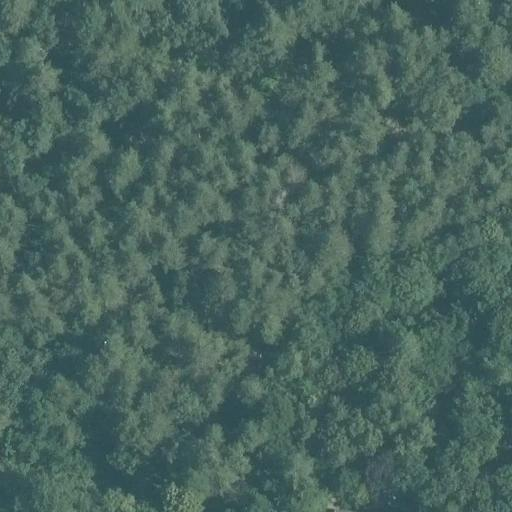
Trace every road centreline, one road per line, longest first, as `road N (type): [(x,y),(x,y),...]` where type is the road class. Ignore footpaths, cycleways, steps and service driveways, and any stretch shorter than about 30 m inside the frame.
road 1 (unknown): [(0,451),(53,446),(112,456),(201,511)]
road 2 (track): [(475,511),(460,477),(338,452),(344,421)]
